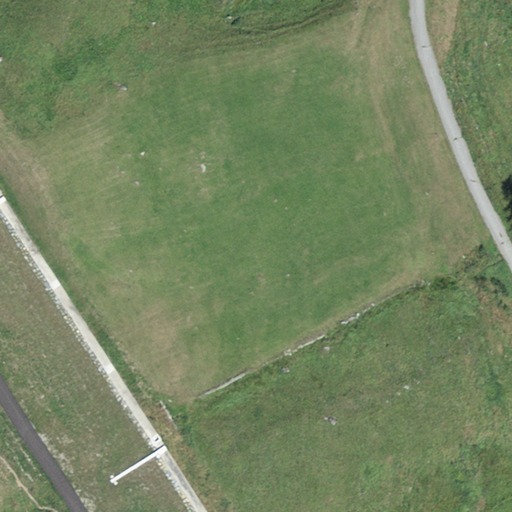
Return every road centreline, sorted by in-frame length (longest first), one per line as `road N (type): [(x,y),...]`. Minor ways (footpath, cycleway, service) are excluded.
road 1 (primary): [(0,250),(164,511)]
road 2 (unclassified): [(511,253),(468,168),(420,0)]
road 3 (track): [(0,382),(81,511)]
